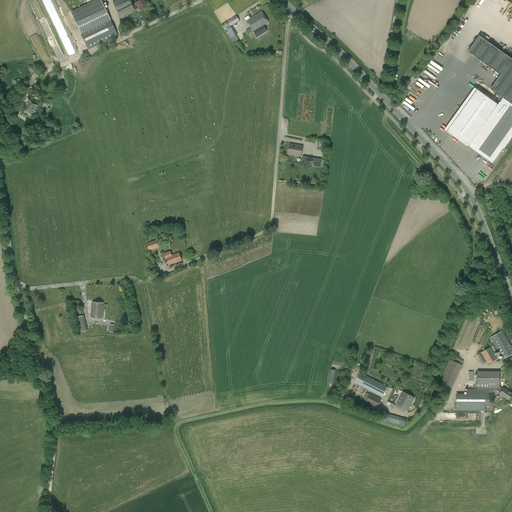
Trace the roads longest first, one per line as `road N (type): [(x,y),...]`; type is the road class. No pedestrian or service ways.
road 1 (tertiary): [(511,288),(468,190),(380,95)]
road 2 (unclassified): [(0,368),(21,351),(26,331),(0,170)]
road 3 (unclassified): [(274,182),(292,10)]
road 4 (track): [(53,511),(51,415),(24,344)]
road 5 (track): [(188,263),(265,230),(274,182)]
road 6 (tertiary): [(380,95),(292,10)]
